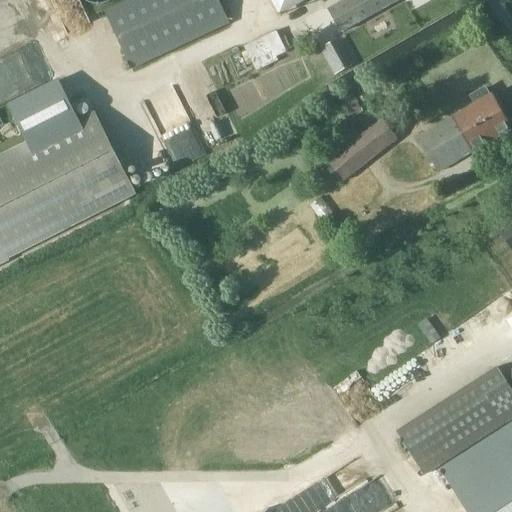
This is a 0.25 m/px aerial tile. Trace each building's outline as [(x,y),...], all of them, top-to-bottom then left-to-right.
[(221,4),(226,1),(228,0),(227,0),(130,0),(105,12),(132,68),(229,22),(221,4)] [(342,31),(396,1),(397,0),(324,0),(325,0),(324,0),(344,0),(329,9),(342,31)] [(439,172),(511,130),(491,95),(489,96),(485,89),(471,96),(476,104),(419,137),(439,172)] [(5,257),(135,191),(95,111),(0,159),(0,261),(6,259),(5,257)] [(343,181),(398,139),(383,119),(328,162),(343,181)] [(511,247),(511,224),(501,232),(511,247)] [(511,418),(511,389),(497,367),(397,432),(425,475),(511,418)] [(511,511),(511,423),(441,469),(468,511),(511,511)]
